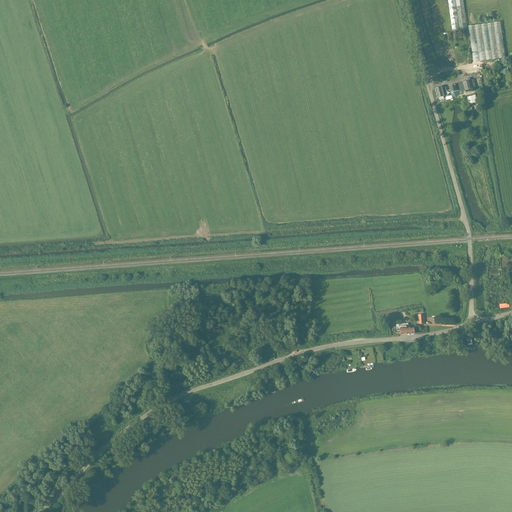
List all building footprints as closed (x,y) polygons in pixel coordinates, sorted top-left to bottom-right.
[(448,0),(452,32),(467,29),(463,0),(448,0)] [(469,26),(474,62),(505,58),(501,22),(469,26)] [(458,84),(460,92),(476,88),(474,80),(458,84)] [(438,98),(444,97),(448,96),(446,88),(444,88),(444,87),(436,89),(438,98)] [(475,94),(466,96),(468,105),(477,102),(475,94)] [(401,335),(415,334),(414,328),(406,329),(406,327),(400,327),(401,329),(401,335)]
